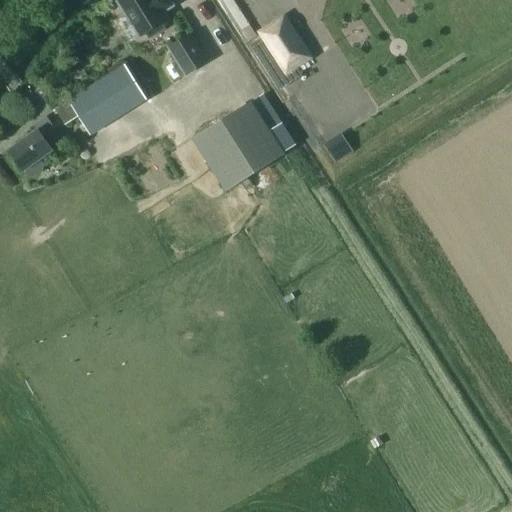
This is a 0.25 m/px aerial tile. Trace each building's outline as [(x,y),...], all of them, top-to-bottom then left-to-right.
[(173,5),(170,0),(119,0),(141,36),(147,32),(150,37),(165,28),(162,23),(168,20),(163,11),(173,5)] [(283,18),(260,33),(282,67),(285,73),(309,58),(305,52),(283,18)] [(208,62),(191,34),(171,47),(187,74),(208,62)] [(147,101),(124,66),(70,101),(92,136),(147,101)] [(284,153),(296,146),(263,96),(253,102),(252,101),(192,139),(225,192),(285,155),(284,153)] [(56,110),(65,125),(77,118),(68,103),(56,110)] [(60,138),(46,118),(33,128),(36,132),(9,152),(23,172),(52,151),(49,146),(60,138)]
